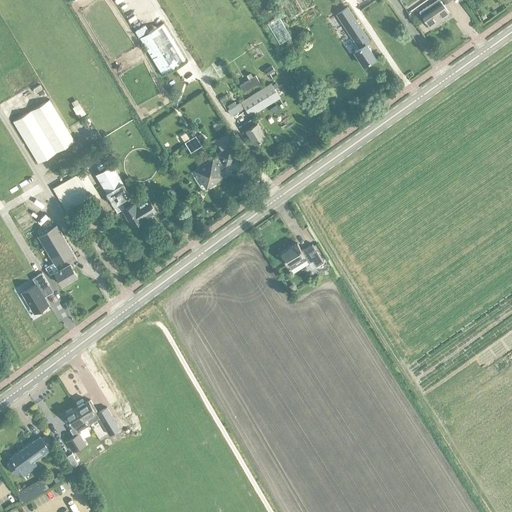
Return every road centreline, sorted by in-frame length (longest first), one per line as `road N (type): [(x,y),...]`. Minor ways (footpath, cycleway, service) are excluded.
road 1 (tertiary): [(0,403),(511,31)]
road 2 (track): [(294,185),(495,511)]
road 3 (track): [(272,511),(156,319)]
